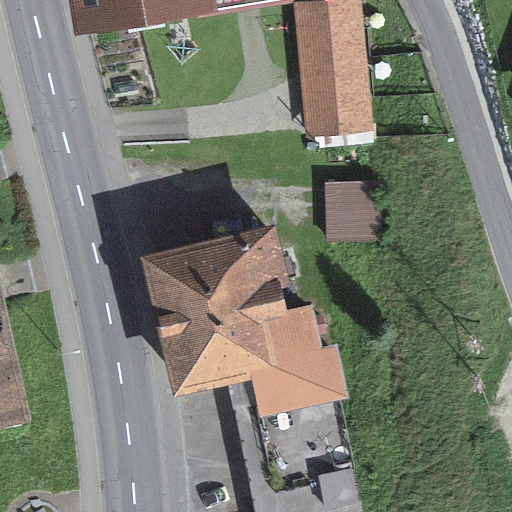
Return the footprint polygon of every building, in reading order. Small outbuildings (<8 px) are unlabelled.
[(82,0),(90,36),(264,0),(82,0)] [(373,0),(347,0),(303,3),(311,148),(382,144),(373,0)] [(328,181),(332,239),(385,236),(381,177),(328,181)] [(316,218),(159,256),(196,409),(353,371),(316,218)] [(0,230),(0,424),(54,408),(0,230)] [(239,406),(260,511),(370,511),(345,385),(239,406)]
